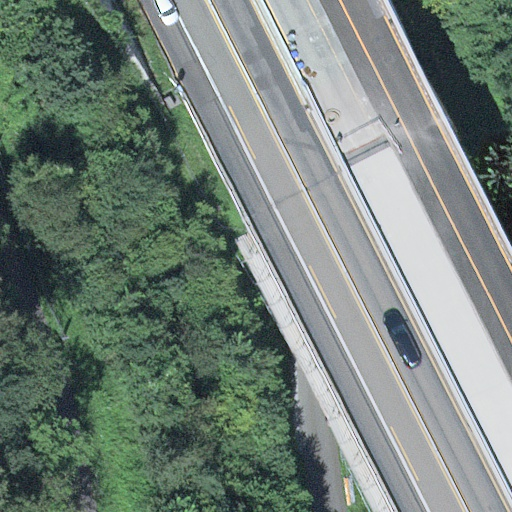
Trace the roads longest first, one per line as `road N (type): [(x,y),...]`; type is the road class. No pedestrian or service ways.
road 1 (motorway): [(209,0),(466,511)]
road 2 (motorway): [(511,389),(318,0)]
road 3 (unclassified): [(511,360),(472,328),(438,317),(399,322),(359,345),(338,436),(344,511)]
road 4 (unclassified): [(85,511),(0,234)]
